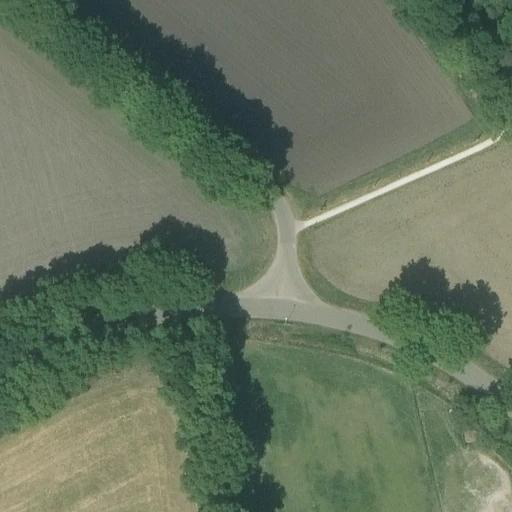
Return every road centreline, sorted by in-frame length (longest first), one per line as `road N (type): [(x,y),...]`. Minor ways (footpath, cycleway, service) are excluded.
road 1 (unclassified): [(283,309),(285,233),(276,197),(39,0)]
road 2 (unclassified): [(0,377),(113,324),(283,309)]
road 3 (unclassified): [(283,309),(405,339),(511,401)]
